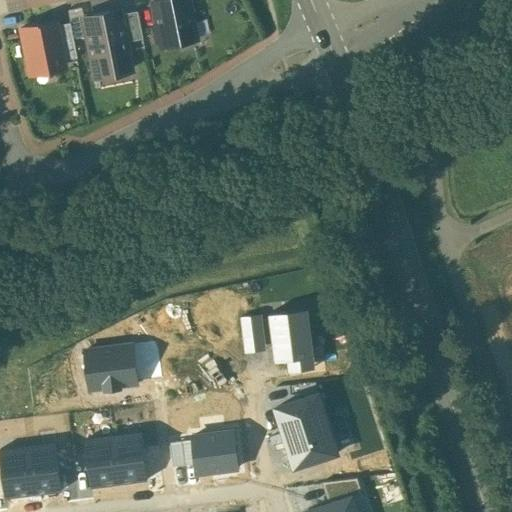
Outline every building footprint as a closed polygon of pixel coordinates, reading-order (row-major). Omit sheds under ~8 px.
[(186,0),(159,0),(152,2),(157,25),(154,26),(157,42),(160,42),(161,45),(195,37),(186,0)] [(117,10),(83,18),(95,77),(130,70),(124,41),(118,14),(117,10)] [(137,11),(118,14),(124,41),(142,38),(137,11)] [(69,22),(55,25),(59,41),(72,38),(69,22)] [(34,25),(19,28),(28,73),(64,66),(63,60),(59,41),(55,25),(55,23),(34,27),(34,25)] [(72,38),(59,41),(63,60),(76,58),(72,38)] [(308,308),(270,312),(276,359),(288,358),(289,370),(314,367),(308,308)] [(241,316),(246,350),(267,348),(263,314),(241,316)] [(134,343),(138,379),(161,376),(159,350),(155,341),(134,343)] [(134,343),(85,348),(89,388),(138,383),(138,379),(134,343)] [(285,436),(329,422),(320,391),(275,405),(285,436)] [(329,422),(285,436),(295,466),(339,453),(329,422)] [(197,463),(198,472),(238,467),(233,430),(193,435),(194,439),(197,463)] [(114,436),(120,480),(146,477),(141,433),(114,436)] [(120,480),(114,436),(87,440),(92,483),(120,480)] [(173,466),(197,463),(194,439),(170,442),(173,466)] [(28,447),(34,490),(60,487),(55,444),(28,447)] [(34,490),(28,447),(1,450),(6,494),(34,490)] [(323,481),(329,503),(352,495),(362,493),(357,478),(323,481)] [(329,503),(306,510),(306,511),(357,511),(352,495),(329,503)]
